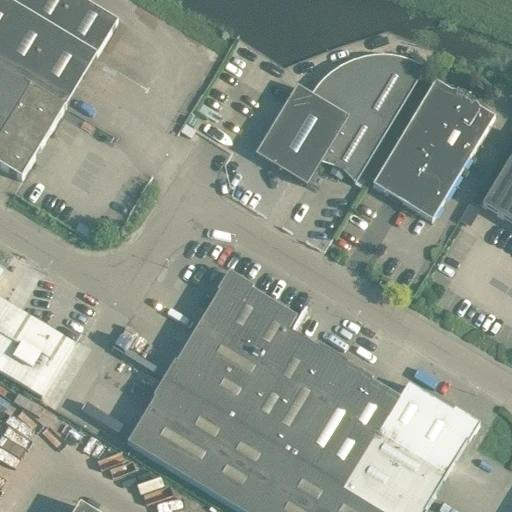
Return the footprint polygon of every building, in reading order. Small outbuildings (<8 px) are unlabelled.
[(118,23),(79,0),(0,0),(0,168),(22,182),(118,23)] [(426,68),(425,68),(426,67),(418,63),(414,62),(407,60),(403,59),(399,58),(391,57),(383,57),(375,57),(368,58),(363,59),(360,60),(353,62),(346,65),(340,69),(337,71),(334,73),(328,77),(325,80),(323,82),(318,88),(316,90),(313,93),(311,96),(297,88),(256,156),(307,187),(321,164),(335,169),(332,174),(341,179),(344,174),(354,184),(354,185),(355,186),(426,68)] [(451,93),(436,84),(373,187),(432,223),(464,171),(463,170),(468,161),(470,162),(495,120),(479,110),(478,107),(477,105),(475,104),(474,102),(472,101),(471,99),(467,97),(463,95),(460,94),(458,93),(455,93),(451,93)] [(511,158),(483,207),(511,224),(511,158)] [(0,180),(0,191),(17,199),(21,190),(0,180)] [(0,372),(43,399),(75,346),(0,300),(0,280),(4,275),(0,272),(0,372)] [(289,332),(297,319),(252,292),(254,289),(229,274),(222,284),(224,285),(222,289),(198,328),(265,369),(288,332),(289,332)] [(174,368),(174,369),(172,372),(170,371),(164,381),(233,423),(265,369),(198,328),(174,368)] [(337,361),(338,359),(319,347),(317,349),(289,332),(288,332),(265,369),(233,423),(290,457),(345,366),(337,361)] [(401,400),(400,400),(372,383),(374,380),(354,368),(352,371),(345,366),(290,457),(346,491),(378,438),(401,400)] [(158,391),(160,392),(158,395),(127,445),(237,511),(256,511),(290,457),(233,423),(164,381),(158,391)] [(472,435),(474,436),(480,426),(455,411),(453,413),(408,386),(400,400),(401,400),(378,438),(446,479),(472,435)] [(30,409),(34,399),(12,388),(8,398),(30,409)] [(70,434),(74,425),(48,413),(45,422),(70,434)] [(425,511),(446,479),(378,438),(346,491),(381,511),(425,511)] [(381,511),(346,491),(290,457),(256,511),(381,511)]
